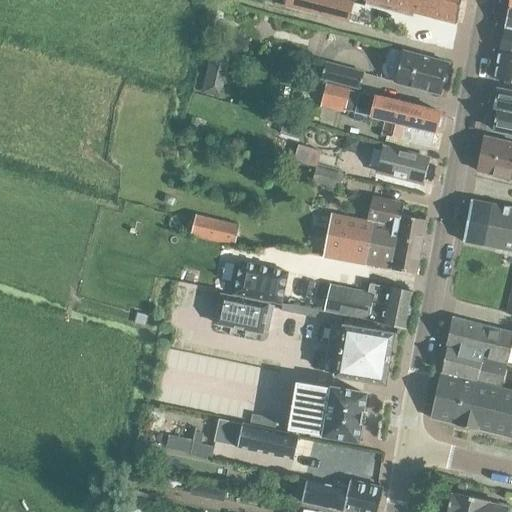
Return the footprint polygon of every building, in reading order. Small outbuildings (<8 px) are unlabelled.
[(302,0),(300,9),(300,10),(314,13),(330,18),(335,0),(302,0)] [(366,0),(457,24),(461,0),(366,0)] [(511,27),(505,26),(500,51),(511,54),(511,27)] [(511,54),(500,51),(494,78),(511,82),(511,54)] [(211,52),(205,75),(222,79),(227,56),(211,52)] [(395,82),(441,94),(449,64),(403,52),(395,82)] [(326,63),(322,78),(360,88),(364,73),(326,63)] [(414,127),(437,132),(438,128),(440,126),(442,119),(440,116),(441,112),(351,90),(329,84),(324,104),(346,110),(386,120),(383,134),(411,141),(414,127)] [(511,92),(497,89),(493,108),(511,112),(511,92)] [(511,112),(493,108),(493,110),(497,111),(493,129),(511,133),(511,112)] [(192,118),(190,126),(197,128),(199,121),(192,118)] [(478,171),(509,179),(511,166),(511,143),(484,137),(478,171)] [(299,144),(295,160),(317,167),(322,151),(299,144)] [(370,165),(378,167),(377,172),(424,183),(430,159),(383,147),(382,152),(374,150),(370,165)] [(316,167),(313,181),(340,189),(343,175),(316,167)] [(372,235),(397,239),(421,244),(426,220),(402,216),(404,204),(372,197),(368,216),(368,221),(375,222),(372,235)] [(463,242),(511,251),(511,207),(471,200),(463,242)] [(372,235),(375,222),(368,221),(367,221),(331,215),(324,256),(367,264),(372,235)] [(191,237),(234,247),(239,227),(195,217),(191,237)] [(367,264),(391,269),(397,239),(372,235),(367,264)] [(397,239),(391,269),(392,269),(416,273),(421,244),(397,239)] [(234,295),(282,305),(288,273),(240,263),(240,266),(235,265),(231,283),(236,284),(234,295)] [(325,311),(370,320),(373,303),(377,285),(376,286),(371,285),(369,293),(331,285),(325,311)] [(415,293),(377,285),(373,303),(411,311),(415,293)] [(215,324),(231,327),(237,298),(221,295),(215,324)] [(237,298),(231,327),(247,330),(253,302),(237,298)] [(267,314),(268,305),(253,302),(247,330),(263,334),(263,331),(265,322),(267,314)] [(411,311),(373,303),(370,320),(377,322),(394,325),(408,328),(411,311)] [(294,306),(283,304),(281,311),(292,313),(294,306)] [(298,306),(294,306),(292,313),(301,315),(303,307),(298,306)] [(301,315),(310,317),(312,309),(303,307),(301,315)] [(310,317),(319,319),(321,311),(312,309),(310,317)] [(330,313),(321,311),(319,319),(329,321),(330,313)] [(333,313),(330,313),(329,321),(338,323),(340,315),(333,313)] [(511,331),(453,318),(441,374),(501,388),(511,348),(511,331)] [(328,352),(324,372),(336,374),(336,376),(384,384),(386,385),(386,382),(394,336),(395,334),(393,333),(394,325),(377,322),(376,331),(344,326),(344,327),(332,325),(329,345),(341,347),(340,354),(328,352)] [(511,437),(511,390),(501,388),(441,374),(431,419),(455,424),(455,425),(478,430),(511,437)] [(297,382),(289,429),(358,442),(366,394),(297,382)] [(252,414),(251,423),(260,425),(262,416),(252,414)] [(220,419),(215,442),(254,451),(293,459),(298,436),(259,427),(220,419)] [(300,477),(295,500),(347,511),(378,511),(384,488),(351,480),(350,485),(339,482),(338,486),(300,477)] [(192,493),(224,499),(226,489),(194,482),(192,493)] [(487,504),(488,502),(455,494),(454,495),(451,495),(450,498),(447,510),(448,510),(447,511),(507,511),(508,509),(487,504)]
